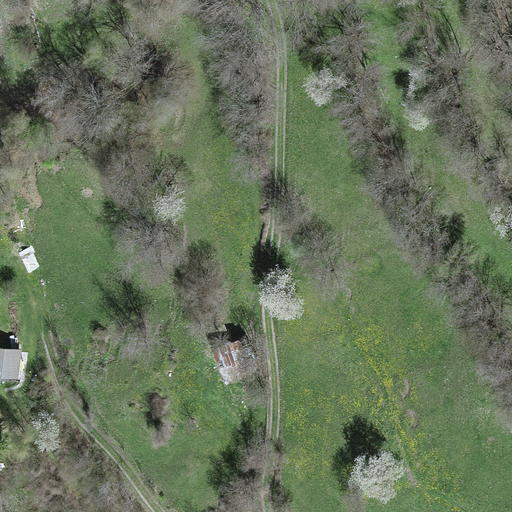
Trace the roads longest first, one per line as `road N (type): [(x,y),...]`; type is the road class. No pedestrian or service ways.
road 1 (track): [(274,0),(279,511)]
road 2 (track): [(157,511),(105,439),(65,404)]
